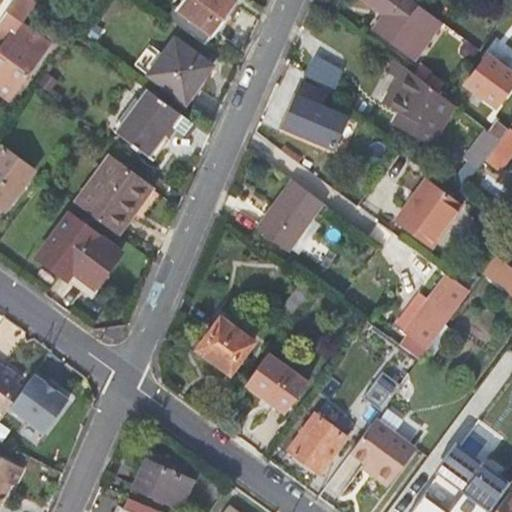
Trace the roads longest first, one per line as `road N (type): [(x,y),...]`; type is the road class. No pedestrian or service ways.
road 1 (residential): [(125,378),(289,0)]
road 2 (residential): [(303,511),(125,378)]
road 3 (residential): [(125,378),(0,286)]
road 4 (residential): [(125,378),(67,511)]
